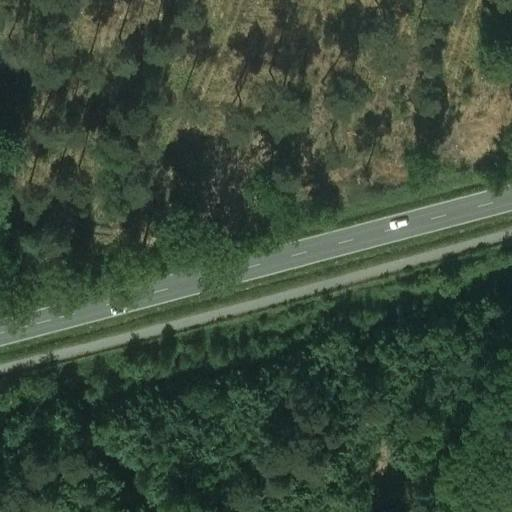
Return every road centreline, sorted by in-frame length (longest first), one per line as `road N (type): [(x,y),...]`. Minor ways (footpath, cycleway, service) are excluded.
road 1 (secondary): [(511,198),(0,333)]
road 2 (unclassified): [(452,511),(511,403)]
